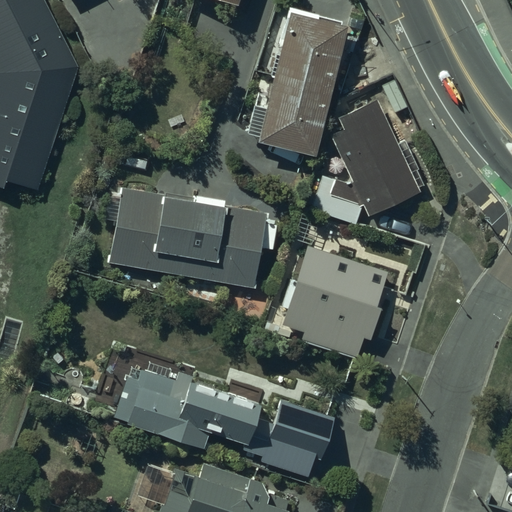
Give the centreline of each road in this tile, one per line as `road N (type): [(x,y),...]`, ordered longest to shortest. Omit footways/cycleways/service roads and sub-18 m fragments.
road 1 (residential): [(411,511),(468,344),(511,270)]
road 2 (secondary): [(429,0),(511,142)]
